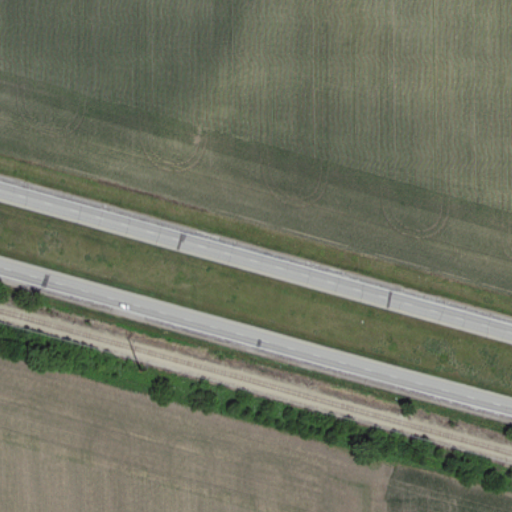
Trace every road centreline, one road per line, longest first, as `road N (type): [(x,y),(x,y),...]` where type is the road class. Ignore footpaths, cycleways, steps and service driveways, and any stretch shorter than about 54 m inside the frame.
road 1 (trunk): [(511,332),(0,190)]
road 2 (trunk): [(0,259),(511,398)]
